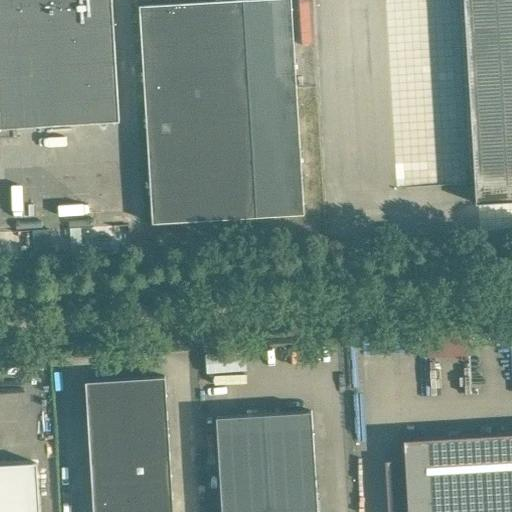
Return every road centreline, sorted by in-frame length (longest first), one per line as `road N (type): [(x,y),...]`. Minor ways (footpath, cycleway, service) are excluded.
road 1 (track): [(0,328),(511,297)]
road 2 (unknown): [(70,511),(68,384),(78,374),(145,369),(173,377),(186,396),(191,511)]
